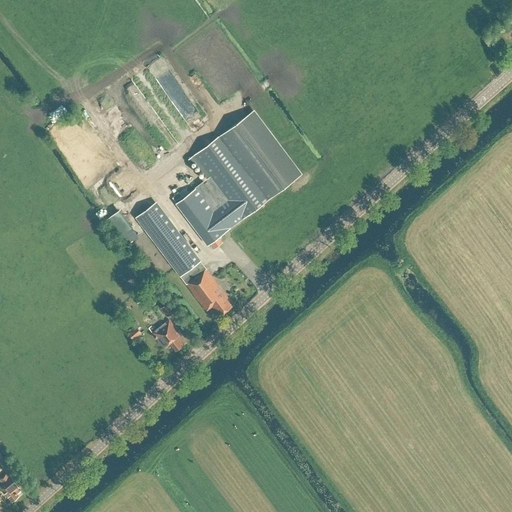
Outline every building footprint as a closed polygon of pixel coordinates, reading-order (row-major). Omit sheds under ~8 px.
[(200,71),(209,94),(218,90),(211,72),(208,74),(206,68),(200,71)] [(123,89),(158,141),(171,133),(135,81),(123,89)] [(98,97),(103,108),(114,103),(108,92),(98,97)] [(193,108),(196,114),(209,108),(206,102),(193,108)] [(211,176),(207,180),(183,197),(176,202),(208,245),(302,175),(254,111),(195,154),(211,176)] [(183,170),(173,181),(182,189),(192,178),(183,170)] [(179,192),(172,197),(176,202),(183,197),(179,192)] [(231,305),(225,297),(227,296),(205,268),(155,201),(135,216),(185,283),(206,310),(212,305),(219,315),(231,305)] [(161,308),(166,315),(167,316),(174,310),(168,302),(161,308)] [(176,350),(186,342),(169,319),(152,332),(163,347),(169,342),(176,350)] [(141,332),(136,327),(128,334),(133,339),(141,332)] [(17,493),(20,490),(19,489),(20,487),(11,476),(10,477),(6,472),(0,476),(0,479),(3,483),(0,485),(0,486),(12,501),(18,495),(17,493)]
